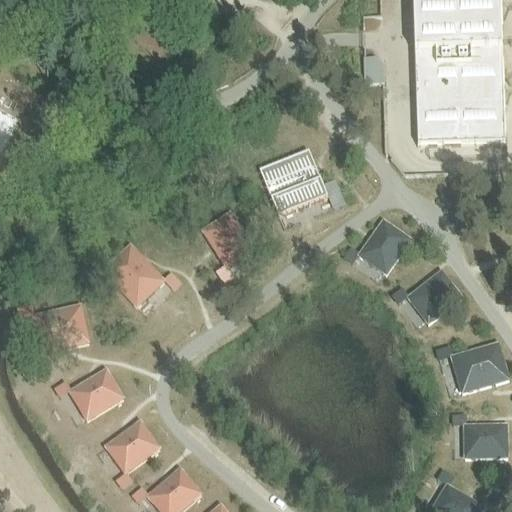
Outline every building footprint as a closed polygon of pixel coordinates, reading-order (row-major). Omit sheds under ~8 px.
[(500,0),(413,0),(419,148),(505,145),(500,0)] [(384,59),(365,60),(366,87),(385,87),(384,59)] [(0,115),(0,164),(21,128),(0,115)] [(309,153),(260,173),(278,221),(328,200),(309,153)] [(254,252),(230,216),(203,234),(226,270),(254,252)] [(386,277),(411,242),(384,223),(360,258),(386,277)] [(164,284),(131,249),(103,275),(137,310),(164,284)] [(215,275),(226,286),(234,277),(223,267),(215,275)] [(429,327),(462,301),(442,275),(409,301),(429,327)] [(42,356),(90,346),(81,309),(34,320),(42,356)] [(463,397),(510,383),(499,347),(452,361),(463,397)] [(87,423),(124,401),(107,373),(70,395),(87,423)] [(125,476),(160,451),(141,425),(106,450),(125,476)] [(465,462),(508,461),(508,428),(465,429),(465,462)] [(158,511),(184,511),(202,497),(181,472),(148,500),(158,511)] [(433,511),(483,511),(484,511),(447,488),(433,511)]
